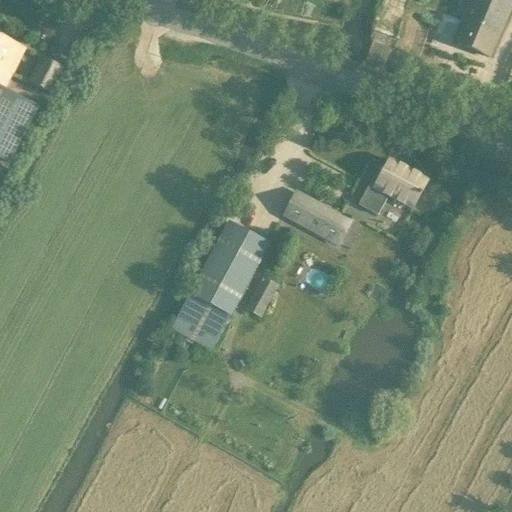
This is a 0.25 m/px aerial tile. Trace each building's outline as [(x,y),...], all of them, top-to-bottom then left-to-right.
[(490,58),(507,18),(511,7),(511,0),(470,0),(458,28),(448,23),(442,35),(453,40),(452,42),(490,58)] [(4,70),(11,73),(23,49),(0,38),(0,70),(3,72),(4,70)] [(51,95),(63,69),(41,58),(29,84),(51,95)] [(4,70),(3,72),(0,70),(0,159),(9,164),(38,108),(3,90),(11,73),(4,70)] [(387,199),(396,204),(397,202),(412,210),(428,182),(389,161),(383,172),(379,170),(359,207),(377,217),(387,199)] [(338,245),(349,224),(296,195),(284,216),(338,245)] [(228,225),(171,330),(211,352),(267,249),(266,246),(228,225)] [(262,279),(245,311),(261,319),(278,287),(262,279)]
